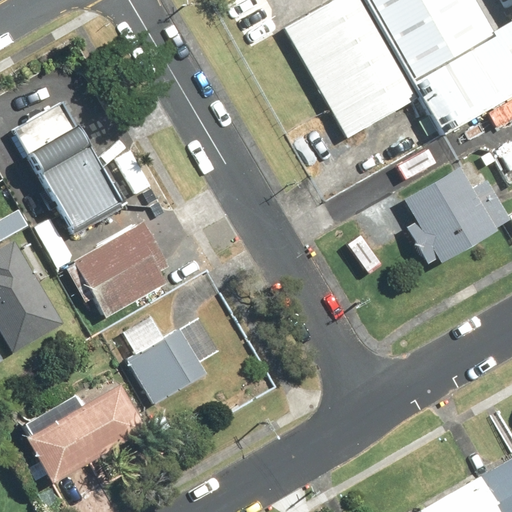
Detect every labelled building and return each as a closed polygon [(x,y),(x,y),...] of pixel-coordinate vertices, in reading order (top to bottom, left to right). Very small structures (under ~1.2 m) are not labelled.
[(407,104),(348,0),(338,0),(274,36),(335,144),(407,104)] [(485,43),(461,0),(352,0),(402,89),(485,43)] [(511,27),(485,43),(402,89),(433,144),(511,100),(511,27)] [(69,98),(15,130),(78,234),(132,202),(69,98)] [(511,152),(503,157),(511,174),(511,152)] [(448,172),(388,206),(425,272),(485,238),(448,172)] [(97,301),(108,321),(171,283),(165,273),(175,267),(148,221),(123,236),(113,220),(96,231),(105,247),(69,268),(90,305),(97,301)] [(0,325),(18,355),(68,324),(17,242),(0,252),(0,325)] [(221,352),(202,318),(166,338),(154,316),(126,332),(138,353),(126,360),(152,406),(209,375),(202,363),(221,352)] [(60,486),(149,430),(120,384),(31,440),(60,486)] [(511,511),(511,461),(458,492),(455,488),(425,505),(427,509),(422,511),(511,511)]
